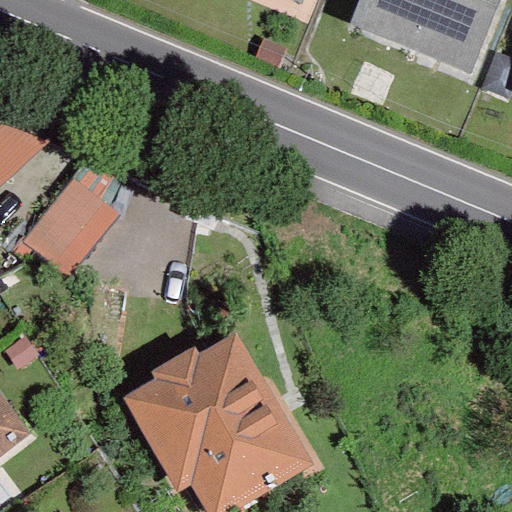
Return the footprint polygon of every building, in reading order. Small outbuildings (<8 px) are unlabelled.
[(464,70),(493,0),(370,0),(359,27),(464,70)] [(279,70),(286,50),(263,41),(255,60),(279,70)] [(0,172),(0,192),(13,183),(0,172)] [(68,183),(20,240),(66,276),(118,216),(68,183)] [(218,511),(295,467),(229,353),(195,373),(191,367),(164,383),(167,389),(135,408),(179,483),(194,474),(216,511),(218,511)] [(0,448),(18,435),(0,410),(0,448)]
